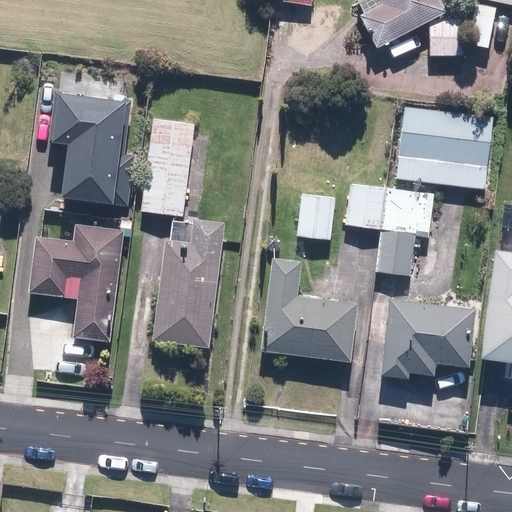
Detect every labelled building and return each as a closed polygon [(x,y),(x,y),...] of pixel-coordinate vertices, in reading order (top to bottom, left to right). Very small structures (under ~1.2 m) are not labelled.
[(356,16),(373,49),(443,13),(436,0),(376,0),(379,4),(356,16)] [(427,24),(427,57),(460,57),(460,24),(427,24)] [(53,91),(47,143),(62,145),(56,199),(126,206),(131,156),(122,155),(128,101),(120,100),(119,102),(59,95),(60,92),(53,91)] [(402,107),(394,179),(481,189),(490,118),(402,107)] [(192,124),(150,119),(139,211),(153,213),(181,216),(192,124)] [(348,184),(343,225),(377,229),(378,224),(420,230),(424,194),(348,184)] [(332,198),(299,195),(294,236),(328,240),(332,198)] [(162,240),(149,341),(206,348),(221,223),(191,219),(188,243),(162,240)] [(107,342),(121,231),(72,225),(70,241),(33,237),(26,293),(75,299),(70,337),(107,342)] [(378,229),(373,272),(408,276),(413,233),(378,229)] [(511,252),(489,250),(476,359),(506,362),(504,377),(511,378),(511,252)] [(298,262),(269,258),(258,351),(347,362),(354,303),(294,296),(298,262)] [(472,309),(386,300),(377,376),(405,379),(405,373),(430,375),(432,364),(465,368),(472,309)]
